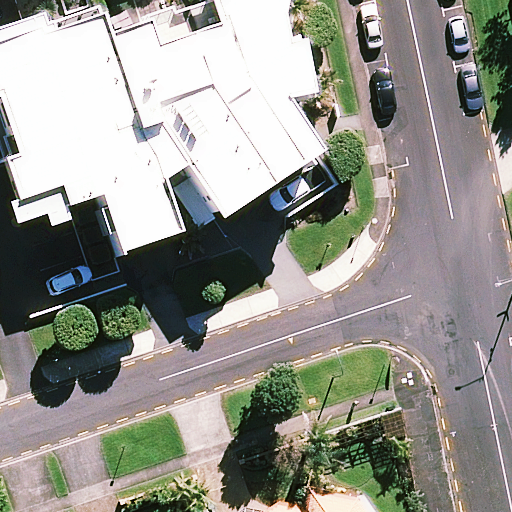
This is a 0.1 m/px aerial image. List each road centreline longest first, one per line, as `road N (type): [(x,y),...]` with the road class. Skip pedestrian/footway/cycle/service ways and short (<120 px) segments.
road 1 (residential): [(464,280),(0,434)]
road 2 (residential): [(464,280),(406,0)]
road 3 (residential): [(511,511),(464,280)]
